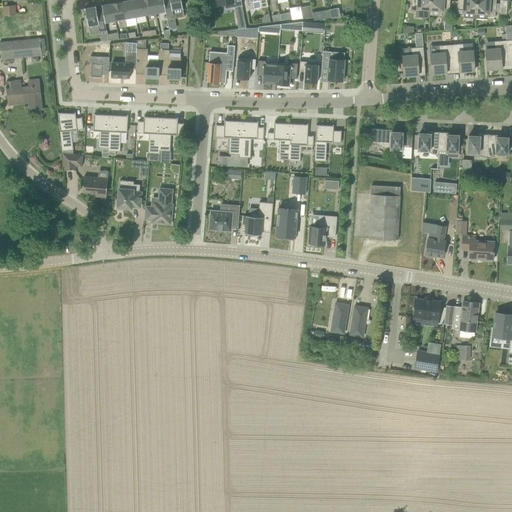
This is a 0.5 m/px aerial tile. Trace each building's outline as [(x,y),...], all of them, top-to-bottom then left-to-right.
[(136,17),(132,0),(130,0),(123,1),(122,1),(126,19),(136,17)] [(146,15),(143,0),(132,0),(136,17),(146,15)] [(156,13),(153,0),(143,0),(146,15),(156,13)] [(166,11),(164,0),(153,0),(156,13),(166,11)] [(164,0),(166,11),(166,12),(167,20),(168,20),(168,18),(173,17),(174,19),(185,17),(182,4),(184,4),(184,0),(164,0)] [(242,6),(241,0),(215,0),(217,6),(225,5),(226,9),(242,6)] [(268,6),(266,0),(245,0),(247,10),(255,9),(253,2),(260,1),(261,8),(268,6)] [(411,0),(411,11),(417,11),(416,13),(423,14),(424,9),(430,9),(430,0),(411,0)] [(430,0),(430,9),(442,10),(442,13),(449,13),(450,0),(430,0)] [(464,12),(476,13),(477,0),(464,0),(464,1),(458,0),(457,14),(464,14),(464,12)] [(477,0),(476,13),(488,14),(488,16),(495,17),(495,13),(496,4),(496,3),(489,3),(489,0),(477,0)] [(506,14),(508,0),(502,0),(500,0),(499,13),(506,14)] [(126,19),(122,1),(112,3),(116,20),(126,19)] [(116,20),(112,3),(103,5),(102,5),(103,11),(105,22),(106,22),(116,20)] [(262,25),(299,20),(299,18),(312,17),(310,4),(288,7),(289,11),(261,15),(262,25)] [(2,6),(3,15),(15,14),(14,5),(2,6)] [(106,23),(106,22),(105,22),(103,11),(97,12),(96,6),(95,6),(96,7),(86,8),(85,8),(86,15),(85,15),(84,15),(85,23),(86,23),(86,22),(88,22),(89,26),(89,25),(99,24),(100,30),(107,29),(106,23)] [(329,9),(331,18),(341,17),(339,8),(329,9)] [(321,11),(313,12),(313,17),(314,20),(322,19),(321,11)] [(245,17),(237,18),(239,29),(244,28),(247,28),(245,17)] [(325,23),(303,21),(303,31),(324,33),(325,23)] [(243,37),(244,28),(239,29),(236,29),(236,36),(243,37)] [(41,39),(10,42),(0,42),(0,46),(1,59),(42,55),(41,39)] [(159,60),(158,60),(147,60),(148,49),(145,49),(146,39),(137,40),(137,49),(138,49),(136,73),(146,73),(146,78),(158,78),(159,74),(158,74),(159,60)] [(508,66),(506,40),(494,41),(495,49),(486,50),(487,69),(502,68),(502,66),(508,66)] [(159,49),(158,60),(159,60),(158,74),(159,74),(168,74),(167,79),(180,79),(181,57),(170,57),(170,50),(169,50),(169,43),(160,43),(160,49),(159,49)] [(453,70),(459,69),(460,71),(475,70),(473,51),(464,51),(463,44),(451,45),(453,70)] [(233,71),(235,46),(228,45),(227,61),(219,60),(219,52),(210,52),(209,62),(207,62),(206,71),(209,71),(208,82),(219,82),(220,80),(226,81),(227,70),(233,71)] [(447,70),(453,70),(451,45),(439,45),(440,53),(430,54),(432,74),(447,72),(447,70)] [(419,73),(426,72),(424,47),(411,48),(412,56),(403,56),(404,76),(419,75),(419,73)] [(344,63),(344,60),(331,59),(331,52),(323,52),(322,67),(329,67),(328,80),(343,81),(343,74),(345,74),(346,63),(344,63)] [(102,73),(109,73),(110,57),(98,57),(91,56),(90,63),(92,63),(91,76),(102,77),(102,73)] [(136,69),(137,57),(126,56),(125,63),(112,62),(111,77),(130,78),(130,68),(136,69)] [(256,59),(238,58),(237,78),(249,79),(250,69),(255,69),(256,59)] [(276,84),(278,65),(267,64),(267,62),(259,61),(259,60),(258,60),(257,75),(258,75),(264,75),(264,84),(272,85),(272,83),(276,83),(276,84)] [(305,82),(317,83),(319,63),(300,61),(300,69),(306,70),(305,82)] [(289,66),(278,65),(276,84),(277,84),(277,83),(280,84),(280,85),(288,86),(289,86),(290,78),(296,78),(296,79),(297,79),(298,63),(297,63),(297,64),(289,63),(289,66)] [(30,111),(42,109),(39,79),(29,80),(29,87),(21,88),(20,80),(6,82),(7,87),(6,87),(6,89),(7,89),(8,99),(22,98),(22,100),(29,99),(30,111)] [(74,150),(71,131),(77,130),(83,130),(82,117),(76,118),(76,113),(75,113),(75,114),(58,113),(62,151),(74,150)] [(110,148),(111,115),(95,115),(95,114),(94,113),(93,131),(94,131),(99,131),(99,147),(103,148),(103,152),(109,152),(109,151),(110,151),(110,148)] [(120,151),(121,132),(126,133),(127,133),(128,115),(127,115),(127,116),(111,115),(110,148),(110,151),(109,155),(115,155),(116,151),(120,151)] [(159,150),(161,118),(145,117),(145,116),(144,116),(144,122),(139,121),(138,121),(138,122),(137,133),(144,134),(144,133),(149,134),(148,153),(159,153),(160,153),(160,150),(159,150)] [(183,135),(184,123),(183,123),(178,123),(178,118),(177,117),(177,119),(161,118),(159,150),(160,150),(170,151),(171,135),(176,135),(183,136),(183,135)] [(240,154),(241,122),(225,121),(225,120),(224,120),(224,125),(217,125),(216,125),(216,137),(225,138),(225,137),(230,138),(229,154),(239,154),(240,154)] [(251,158),(252,139),(257,139),(264,139),(264,127),(263,127),(258,127),(258,121),(258,122),(241,122),(240,154),(239,154),(239,157),(247,157),(250,158),(251,158)] [(290,159),(291,124),(275,123),(275,122),(274,122),(274,133),(269,132),(268,132),(268,133),(268,140),(274,140),(280,140),(279,159),(289,159),(290,159)] [(300,161),(301,145),(307,145),(313,146),(314,136),(313,136),(308,136),(308,124),(307,125),(291,124),(290,159),(289,159),(289,161),(290,161),(290,165),(296,165),(296,161),(300,161)] [(326,161),(327,142),(332,142),(332,143),(341,143),(342,131),(341,131),(334,130),(334,125),(333,125),(333,126),(316,125),(315,161),(326,161)] [(413,135),(403,134),(403,132),(392,132),(392,130),(372,129),(371,142),(382,147),(391,150),(391,149),(402,149),(402,147),(412,147),(413,135)] [(438,155),(439,132),(430,132),(430,134),(419,133),(418,150),(429,151),(429,152),(438,155)] [(438,155),(438,166),(449,167),(449,156),(458,157),(458,152),(459,135),(448,135),(448,133),(439,132),(438,155)] [(487,158),(488,134),(479,134),(479,136),(469,135),(468,152),(478,153),(478,154),(487,157),(487,158)] [(498,135),(488,134),(487,158),(488,158),(488,157),(496,155),(496,154),(507,154),(508,137),(497,137),(498,135)] [(62,153),(64,169),(76,168),(75,166),(82,166),(83,155),(62,153)] [(239,167),(247,167),(247,157),(239,157),(239,167)] [(472,160),(462,159),(462,169),(472,169),(472,160)] [(174,174),(179,174),(180,165),(171,165),(170,169),(174,174)] [(240,179),(240,169),(226,169),(225,178),(240,179)] [(511,173),(504,172),(503,181),(510,182),(511,173)] [(108,178),(98,177),(94,177),(84,176),(83,192),(96,193),(96,196),(106,197),(108,178)] [(305,194),(307,177),(294,176),(293,193),(305,194)] [(339,181),(326,180),(325,188),(338,190),(339,181)] [(435,182),(434,192),(442,192),(443,183),(435,182)] [(140,185),(131,184),(130,184),(129,184),(128,185),(127,186),(127,187),(127,189),(119,189),(118,200),(116,200),(116,209),(124,209),(124,208),(132,208),(132,207),(140,207),(142,192),(140,192),(140,185)] [(160,188),(159,203),(154,202),(153,207),(146,206),(144,219),(152,220),(152,222),(171,224),(173,204),(172,204),(173,189),(160,188)] [(401,195),(371,193),(368,239),(398,240),(398,230),(401,195)] [(244,215),(244,224),(246,224),(245,233),(246,233),(246,235),(254,236),(254,234),(262,235),(262,232),(271,232),(273,203),(260,202),(258,217),(244,215)] [(221,211),(211,210),(210,229),(231,231),(232,226),(238,227),(238,228),(240,205),(239,205),(239,206),(222,204),(221,211)] [(277,238),(296,239),(298,211),(279,210),(277,238)] [(335,237),(337,217),(319,215),(318,227),(310,226),(309,243),(310,243),(310,245),(318,246),(318,244),(321,244),(321,243),(325,243),(326,236),(335,237)] [(467,221),(457,220),(456,234),(467,234),(467,221)] [(429,233),(426,254),(427,254),(426,255),(428,256),(431,257),(433,256),(433,255),(443,257),(446,241),(444,241),(446,227),(437,225),(436,234),(429,233)] [(463,235),(462,250),(470,250),(469,258),(480,259),(480,258),(493,259),(494,242),(475,240),(475,236),(463,235)] [(413,323),(430,325),(438,325),(440,302),(416,299),(415,307),(413,307),(412,315),(414,315),(413,323)] [(461,322),(460,329),(476,331),(479,303),(463,301),(463,307),(446,305),(444,324),(452,325),(453,321),(461,322)] [(344,334),(349,305),(336,303),(331,331),(344,334)] [(363,337),(368,308),(355,306),(350,335),(363,337)] [(511,314),(496,312),(494,328),(493,337),(503,338),(502,346),(510,347),(509,353),(510,353),(511,352),(511,314)] [(315,330),(314,337),(323,339),(325,331),(315,330)] [(345,344),(346,336),(339,335),(337,343),(345,344)] [(469,360),(470,346),(458,345),(458,359),(469,360)] [(414,369),(437,373),(440,354),(418,350),(414,369)]
